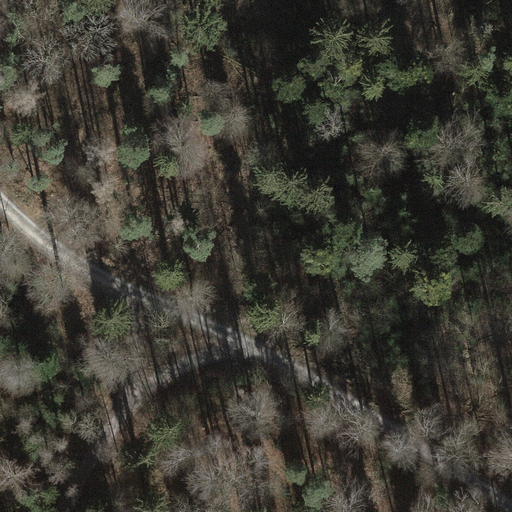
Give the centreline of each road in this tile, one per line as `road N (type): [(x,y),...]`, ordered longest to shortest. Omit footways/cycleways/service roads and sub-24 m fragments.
road 1 (track): [(511,511),(287,361),(41,242),(0,197)]
road 2 (track): [(66,511),(130,394),(135,317),(116,291),(41,242)]
road 3 (track): [(114,427),(137,399),(188,364),(249,352),(287,361)]
